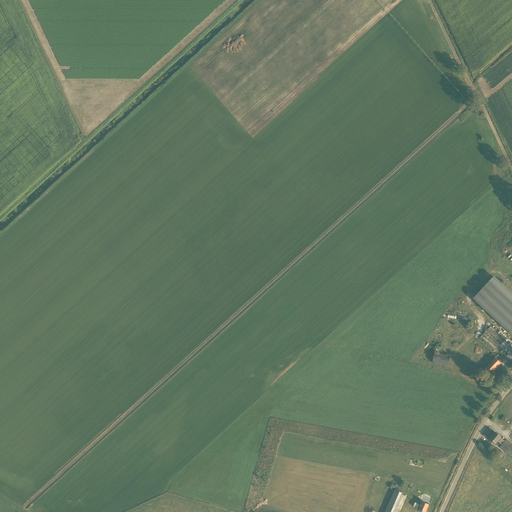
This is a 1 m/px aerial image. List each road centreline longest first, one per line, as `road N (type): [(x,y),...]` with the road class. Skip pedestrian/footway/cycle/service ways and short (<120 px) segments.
road 1 (track): [(429,0),(511,167)]
road 2 (unclassified): [(438,511),(483,417),(511,384)]
